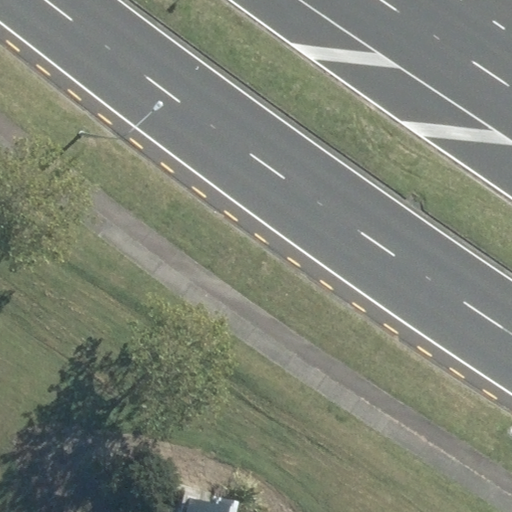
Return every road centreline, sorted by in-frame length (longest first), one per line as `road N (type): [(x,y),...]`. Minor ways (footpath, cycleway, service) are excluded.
road 1 (primary): [(511,328),(58,0)]
road 2 (primary): [(386,0),(511,82)]
